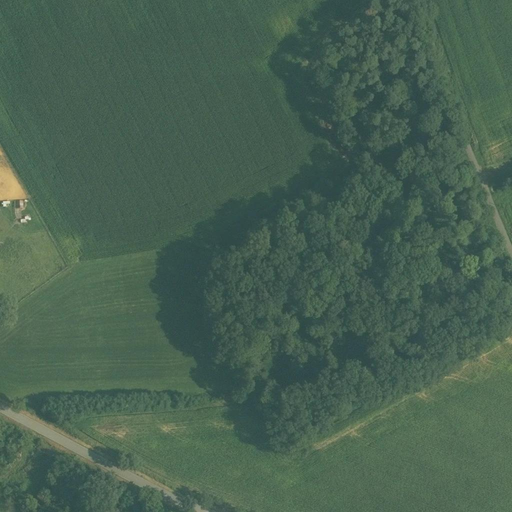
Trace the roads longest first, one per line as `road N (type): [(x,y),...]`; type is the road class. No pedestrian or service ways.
road 1 (unclassified): [(511,255),(418,0)]
road 2 (tertiary): [(0,408),(204,511)]
